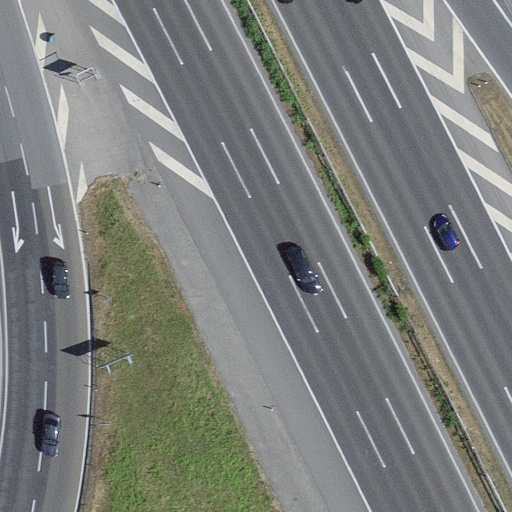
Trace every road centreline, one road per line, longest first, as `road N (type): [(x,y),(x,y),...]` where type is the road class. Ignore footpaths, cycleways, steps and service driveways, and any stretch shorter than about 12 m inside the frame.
road 1 (motorway): [(167,0),(424,511)]
road 2 (motorway): [(0,67),(42,279),(45,397),(32,511)]
road 3 (motorway): [(511,364),(328,0)]
